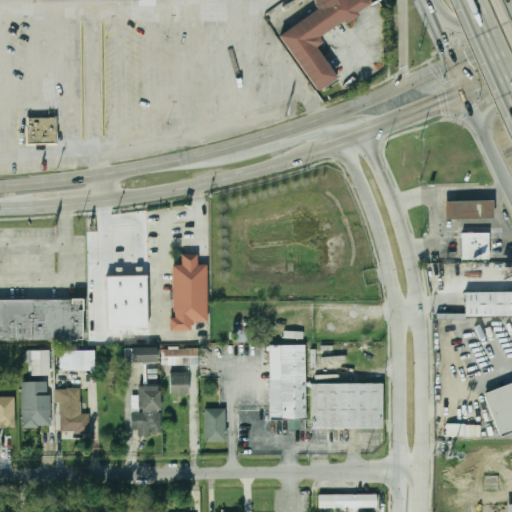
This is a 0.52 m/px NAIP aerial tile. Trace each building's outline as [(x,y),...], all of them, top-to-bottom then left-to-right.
[(316,0),(369,0),(359,7),(361,10),(348,19),(345,15),(321,31),(325,37),(318,42),(338,72),(319,85),(281,30),(319,4),(317,1),(316,0)] [(28,112),(58,112),(59,139),(28,140),(28,112)] [(447,198),(496,197),(496,214),(447,215),(447,198)] [(465,229),(492,229),(492,255),(465,255),(465,229)] [(173,259),(183,259),(183,250),(198,249),(198,259),(207,259),(209,317),(195,317),(195,321),(192,321),(192,324),(170,325),(170,313),(174,312),(173,259)] [(109,326),(109,272),(148,272),(148,326),(109,326)] [(469,289),(511,289),(511,313),(469,313),(469,289)] [(0,294),(85,294),(86,336),(0,336),(0,294)] [(270,345),(306,345),(306,419),(271,420),(270,345)] [(156,362),(156,348),(127,348),(127,362),(156,362)] [(162,365),(199,365),(199,349),(162,349),(162,365)] [(60,371),(94,370),(94,350),(59,351),(60,371)] [(50,351),(31,351),(31,376),(50,376),(50,351)] [(189,394),(189,373),(171,373),(171,394),(189,394)] [(50,382),(23,382),(23,427),(50,427),(50,382)] [(311,384),(384,383),(384,429),(312,429),(311,384)] [(484,393),(511,383),(511,430),(499,435),(484,393)] [(131,430),(138,430),(138,435),(161,435),(161,391),(158,391),(158,386),(138,386),(138,396),(132,396),(131,430)] [(80,388),(58,389),(59,433),(90,433),(90,413),(80,413),(80,388)] [(0,428),(0,397),(14,397),(15,428),(0,428)] [(226,409),(206,409),(206,442),(226,442),(226,409)] [(464,423),(446,424),(446,436),(464,436),(464,423)] [(319,494),(377,494),(376,508),(319,508),(319,494)]
